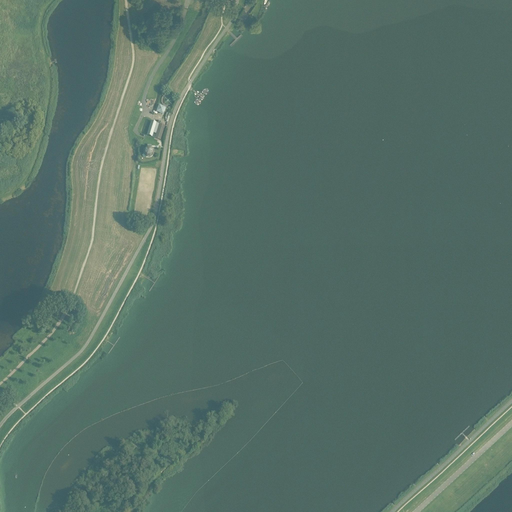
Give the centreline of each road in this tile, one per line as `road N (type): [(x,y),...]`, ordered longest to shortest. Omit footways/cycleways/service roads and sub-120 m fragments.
road 1 (unknown): [(0,384),(66,312),(89,249),(100,168),(132,65),(126,0)]
road 2 (unclassified): [(415,511),(511,423)]
road 3 (track): [(151,116),(146,89),(186,6)]
